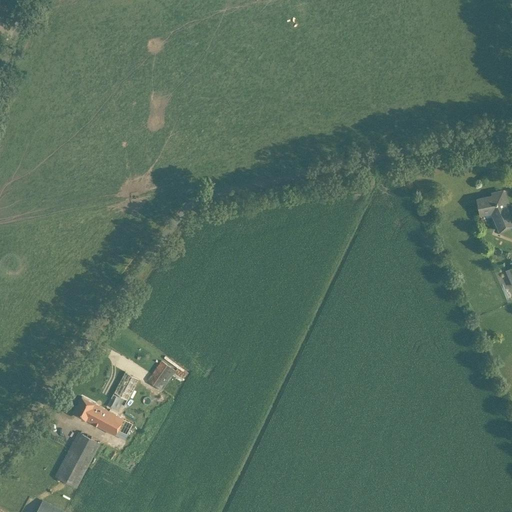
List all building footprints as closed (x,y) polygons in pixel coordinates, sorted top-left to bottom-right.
[(501,193),(477,199),(479,208),(480,214),(481,214),(492,212),(494,217),(500,231),(505,228),(511,225),(511,218),(501,194),(501,193)] [(106,357),(89,390),(103,397),(120,365),(106,357)] [(148,380),(162,390),(175,370),(162,361),(148,380)] [(126,371),(112,398),(125,405),(139,378),(134,376),(126,371)] [(82,396),(74,412),(82,417),(115,435),(117,436),(117,435),(126,440),(135,424),(126,419),(124,418),(107,409),(82,396)] [(55,476),(76,487),(100,443),(78,432),(55,476)] [(65,511),(42,500),(35,511),(65,511)]
